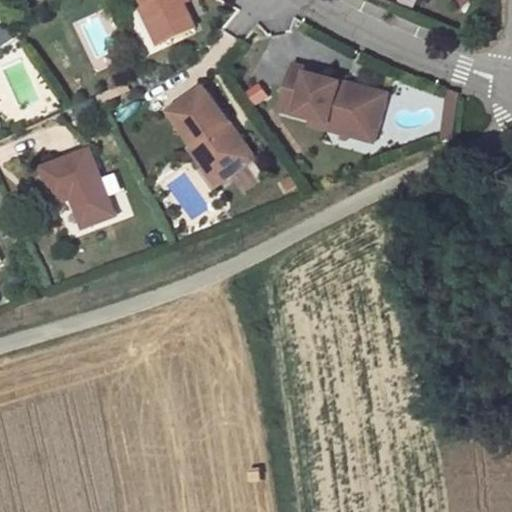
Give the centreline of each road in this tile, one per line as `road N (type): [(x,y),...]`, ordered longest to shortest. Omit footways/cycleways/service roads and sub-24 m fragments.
road 1 (unclassified): [(0,346),(193,285),(504,130),(511,118)]
road 2 (unclassified): [(301,0),(343,34),(511,83)]
